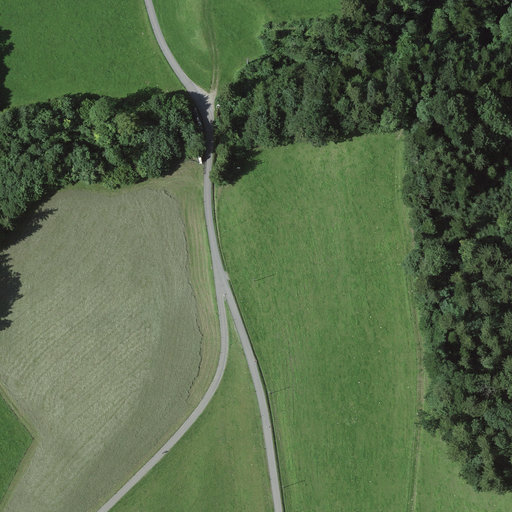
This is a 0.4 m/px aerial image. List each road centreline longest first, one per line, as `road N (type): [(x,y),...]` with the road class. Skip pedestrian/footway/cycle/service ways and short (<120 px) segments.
road 1 (unclassified): [(148,0),(153,41),(202,101),(224,278)]
road 2 (unclassified): [(103,511),(218,390),(224,278)]
road 3 (unclassified): [(224,278),(264,411),(277,511)]
